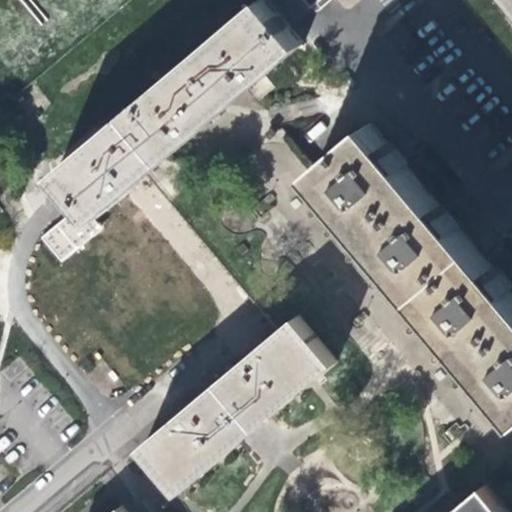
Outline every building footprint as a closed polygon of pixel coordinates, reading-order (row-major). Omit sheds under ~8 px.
[(158,76),(60,158),(62,160),(162,79),(158,76)] [(511,306),(365,133),(361,128),(309,172),(511,411),(511,306)] [(203,209),(183,226),(270,328),(288,313),(329,361),(311,375),(373,449),(419,504),(444,483),(452,483),(462,482),(472,479),(481,474),(489,469),(496,462),(504,449),(509,437),(511,426),(511,425),(511,411),(309,172),(283,140),(275,147),(262,146),(252,148),(242,151),(235,154),(227,160),(222,164),(215,172),(211,178),(207,188),(204,197),(203,209)] [(54,167),(62,160),(60,158),(47,170),(73,200),(78,196),(76,194),(54,167)] [(56,255),(107,215),(98,204),(91,211),(78,196),(73,200),(34,228),(56,255)] [(495,511),(479,492),(454,511),(495,511)]
